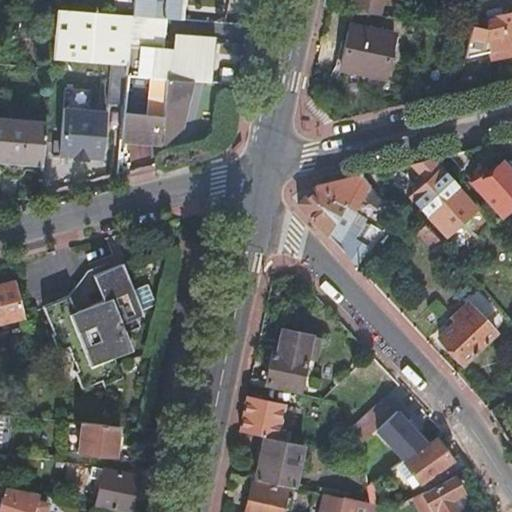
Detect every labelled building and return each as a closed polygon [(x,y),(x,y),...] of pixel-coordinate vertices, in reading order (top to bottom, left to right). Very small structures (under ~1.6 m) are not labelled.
[(165,18),(178,19),(180,0),(133,0),(132,15),(165,18)] [(356,0),(354,11),(381,15),(384,0),(356,0)] [(488,10),(489,17),(484,18),(486,27),(472,24),(471,27),(465,56),(491,50),(493,57),(511,52),(511,11),(503,14),(501,7),(488,10)] [(132,15),(55,9),(54,15),(52,58),(110,63),(126,65),(128,47),(128,37),(147,39),(162,34),(164,34),(165,18),(132,15)] [(383,78),(394,34),(352,25),(342,69),(383,78)] [(128,47),(126,65),(125,74),(148,76),(165,78),(191,80),(210,82),(211,82),(215,37),(174,33),(173,49),(173,54),(162,53),(162,49),(161,49),(128,47)] [(161,48),(162,34),(147,39),(128,37),(128,47),(161,49),(161,48)] [(126,65),(110,63),(107,103),(122,104),(125,74),(126,65)] [(144,114),(161,115),(165,78),(148,76),(144,114)] [(144,114),(122,112),(120,141),(162,144),(181,127),(191,80),(165,78),(161,115),(144,114)] [(102,159),(106,112),(88,110),(89,90),(64,88),(59,156),(73,157),(72,160),(87,161),(88,158),(102,159)] [(0,161),(42,164),(46,123),(0,119),(0,161)] [(459,190),(432,160),(411,165),(426,181),(410,196),(430,217),(459,190)] [(487,176),(483,172),(471,182),(502,216),(511,206),(511,173),(502,163),(487,176)] [(299,204),(357,267),(369,248),(357,240),(345,229),(352,220),(355,212),(371,224),(386,211),(381,204),(363,177),(316,188),(299,204)] [(466,198),(459,190),(430,217),(437,225),(466,198)] [(357,240),(369,248),(381,230),(371,224),(355,212),(352,220),(345,229),(357,240)] [(427,249),(438,239),(430,230),(424,223),(413,233),(427,249)] [(132,351),(125,335),(121,326),(136,319),(143,316),(122,265),(93,277),(103,302),(76,314),(69,297),(42,308),(53,335),(51,336),(61,360),(71,355),(78,372),(75,373),(82,390),(102,382),(104,387),(123,379),(114,358),(132,351)] [(0,324),(25,318),(16,284),(0,288),(0,324)] [(496,334),(468,304),(452,319),(455,323),(438,339),(462,365),(496,334)] [(140,329),(136,319),(121,326),(125,335),(140,329)] [(307,361),(316,363),(321,339),(283,331),(278,355),(272,353),(266,384),(301,391),(307,361)] [(310,392),(316,363),(307,361),(301,391),(310,392)] [(248,398),(241,432),(266,438),(277,440),(285,406),(248,398)] [(382,401),(351,431),(361,446),(377,431),(394,414),(382,401)] [(377,431),(404,460),(427,443),(396,412),(394,414),(377,431)] [(120,428),(82,425),(80,455),(117,458),(120,428)] [(256,480),(296,489),(306,447),(277,440),(266,438),(256,480)] [(404,460),(399,463),(401,466),(403,469),(408,466),(415,476),(411,478),(416,485),(420,482),(421,483),(435,474),(440,484),(453,476),(466,470),(457,455),(451,460),(438,440),(406,462),(404,460)] [(96,508),(117,511),(133,511),(140,478),(104,471),(96,508)] [(462,511),(461,509),(455,500),(464,495),(453,476),(440,484),(422,493),(432,511),(462,511)] [(283,511),(288,491),(254,483),(246,511),(283,511)] [(37,503),(39,496),(8,490),(0,510),(0,511),(47,511),(48,509),(47,505),(37,503)] [(432,511),(422,493),(414,498),(421,511),(432,511)] [(455,500),(461,509),(465,507),(465,505),(468,501),(464,495),(455,500)] [(377,511),(377,507),(327,497),(323,511),(377,511)]
